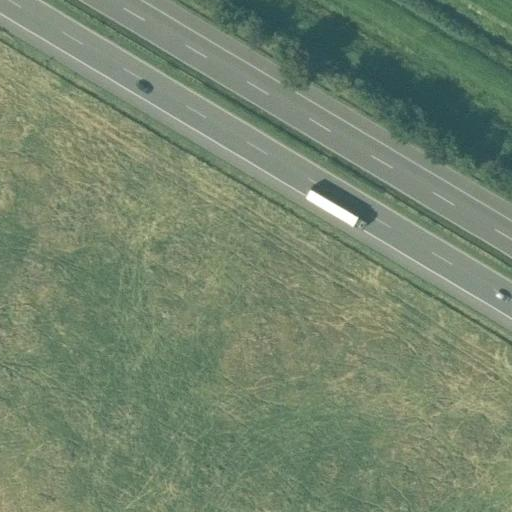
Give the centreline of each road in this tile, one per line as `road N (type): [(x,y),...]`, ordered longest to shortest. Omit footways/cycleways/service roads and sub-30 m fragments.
road 1 (motorway): [(21,0),(511,292)]
road 2 (motorway): [(511,236),(125,0)]
road 3 (track): [(511,155),(253,0)]
